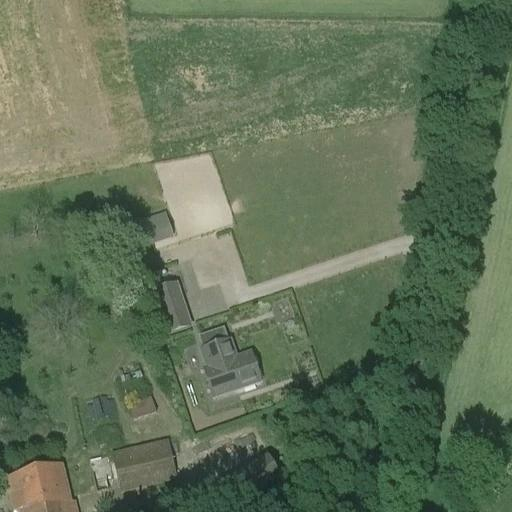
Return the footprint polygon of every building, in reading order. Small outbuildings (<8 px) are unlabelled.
[(135,218),(137,237),(171,233),(169,214),(135,218)] [(191,330),(177,286),(152,294),(166,338),(191,330)] [(232,342),(199,352),(206,372),(203,372),(212,400),(238,391),(238,394),(261,386),(251,356),(238,360),(232,342)] [(120,388),(142,380),(138,368),(117,375),(120,388)] [(131,425),(157,416),(152,400),(128,408),(131,425)] [(175,482),(167,445),(112,458),(121,495),(175,482)] [(282,476),(269,454),(223,482),(236,504),(282,476)] [(75,511),(75,509),(74,505),(72,506),(63,468),(5,482),(13,511),(75,511)]
